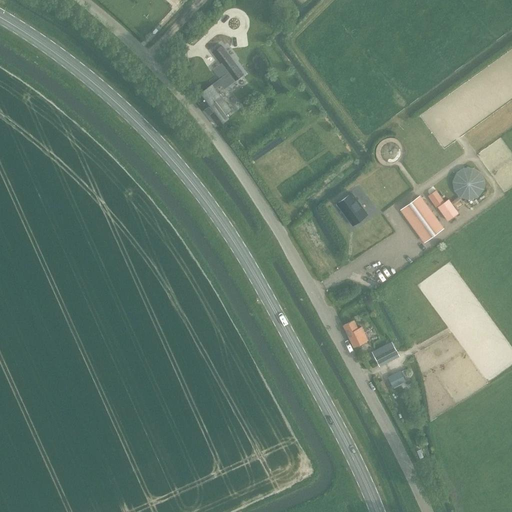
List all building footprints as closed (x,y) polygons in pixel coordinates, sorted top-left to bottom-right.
[(221,63),(213,69),(220,79),(228,73),(233,80),(241,75),(233,64),(234,63),(221,45),(212,52),(221,63)] [(204,110),(206,109),(218,125),(228,118),(226,114),(231,111),(212,85),(195,97),(204,110)] [(455,168),(456,197),(484,197),(483,168),(455,168)] [(337,204),(352,225),(367,214),(351,193),(337,204)] [(418,197),(402,209),(425,241),(442,229),(418,197)] [(458,212),(448,198),(437,206),(447,220),(458,212)] [(343,325),(353,346),(369,339),(368,337),(366,338),(361,327),(357,329),(353,320),(343,325)] [(389,360),(386,356),(397,350),(391,341),(372,351),(379,365),(389,360)] [(402,373),(389,379),(393,388),(406,382),(402,373)]
